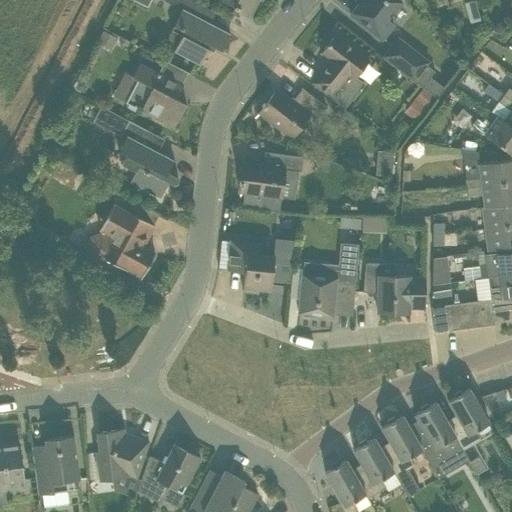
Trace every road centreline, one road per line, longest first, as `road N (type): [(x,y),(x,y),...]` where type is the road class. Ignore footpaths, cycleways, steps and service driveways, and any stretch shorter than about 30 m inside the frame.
road 1 (residential): [(302,0),(219,114),(195,273)]
road 2 (unclassified): [(511,348),(394,390),(315,458),(267,471)]
road 3 (unclassified): [(195,273),(205,302),(308,342),(421,331)]
road 4 (residential): [(267,471),(131,394)]
road 5 (residential): [(195,273),(183,310),(131,394)]
road 6 (residential): [(131,394),(0,403)]
